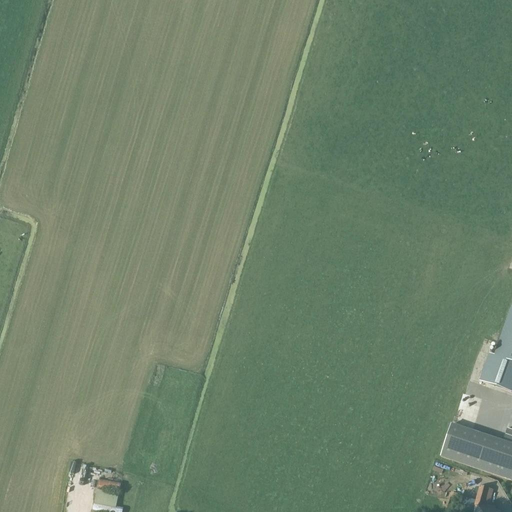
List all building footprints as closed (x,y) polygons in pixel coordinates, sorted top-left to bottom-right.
[(480,382),(511,392),(511,306),(495,356),(489,354),(480,382)] [(511,445),(451,425),(440,457),(511,481),(511,445)] [(436,463),(430,482),(464,494),(470,475),(436,463)] [(83,478),(81,489),(87,490),(90,479),(83,478)] [(98,489),(120,493),(121,483),(100,480),(98,489)] [(501,511),(489,508),(493,490),(479,487),(472,511),(501,511)] [(94,511),(98,511),(123,511),(124,508),(117,507),(120,495),(98,490),(94,511)]
